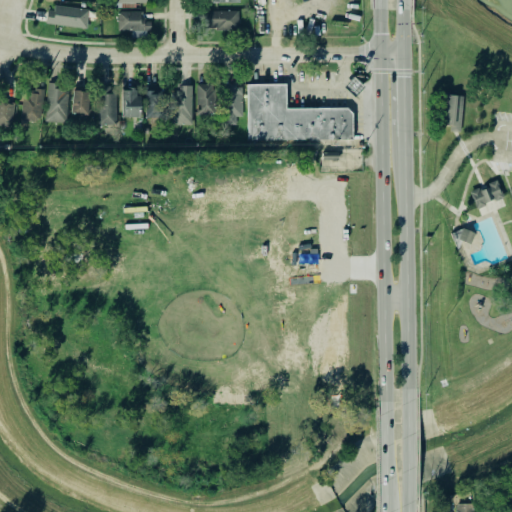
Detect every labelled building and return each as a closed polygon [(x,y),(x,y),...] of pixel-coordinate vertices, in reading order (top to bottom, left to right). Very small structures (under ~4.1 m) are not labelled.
[(148,0),(113,0),(114,8),(123,7),(123,3),(149,3),(148,0)] [(89,11),(48,5),(45,23),(86,29),(89,11)] [(238,10),(205,11),(206,30),(238,29),(238,10)] [(142,11),(118,11),(118,30),(151,30),(151,21),(145,21),(145,17),(142,17),(142,11)] [(196,114),(214,115),(215,85),(197,84),(196,114)] [(223,125),(235,125),(236,116),(242,116),(243,84),(224,84),(223,125)] [(244,84),(282,84),(283,108),(342,107),(349,114),(350,140),(245,140),(244,84)] [(45,122),(67,123),(68,86),(46,85),(45,122)] [(98,124),(115,125),(116,86),(99,85),(98,124)] [(170,124),(192,124),(192,85),(179,85),(179,90),(176,90),(176,91),(171,92),(171,95),(170,95),(170,124)] [(20,119),(23,96),(28,96),(28,89),(34,90),(34,87),(44,88),(41,118),(35,117),(35,120),(20,119)] [(122,89),(122,117),(141,117),(140,96),(136,96),(136,90),(135,90),(135,87),(129,87),(129,88),(127,88),(127,89),(122,89)] [(89,92),(72,91),(71,114),(88,115),(89,92)] [(145,117),(162,118),(162,91),(145,91),(145,117)] [(439,94),(436,124),(450,125),(449,131),(459,132),(463,96),(439,94)] [(15,102),(0,98),(0,125),(11,128),(15,102)] [(467,190),(475,207),(484,203),(483,201),(493,196),(494,199),(503,195),(495,177),(486,181),(487,184),(477,189),(476,186),(467,190)] [(461,226),(473,232),(468,242),(456,237),(461,226)] [(472,511),(473,503),(456,503),(456,511),(472,511)]
